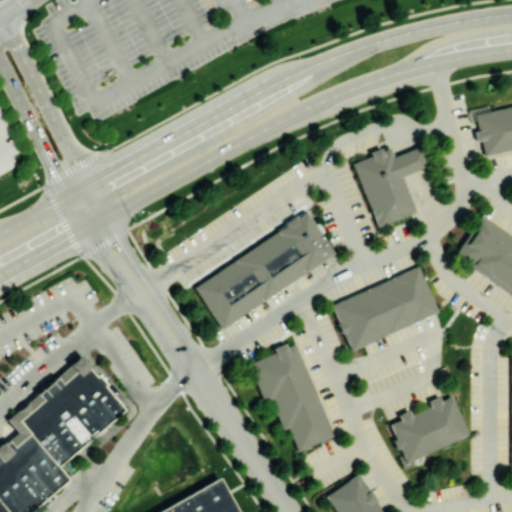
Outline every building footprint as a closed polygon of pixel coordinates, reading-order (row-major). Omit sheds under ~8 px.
[(478,115),(511,107),(511,150),(488,156),(478,115)] [(352,164),(391,148),(394,156),(427,142),(435,163),(403,176),(418,214),(379,230),(352,164)] [(304,210),(332,251),(219,327),(191,286),(304,210)] [(511,296),(511,237),(482,216),(454,255),(511,296)] [(331,306),(418,265),(440,311),(353,352),(331,306)] [(244,362),(295,339),(339,439),(300,456),(288,429),(283,429),(271,403),(263,406),(244,362)] [(6,417),(15,428),(0,439),(0,511),(25,511),(65,480),(54,464),(119,409),(76,353),(6,417)] [(391,426),(454,398),(472,440),(409,467),(391,426)] [(332,511),(381,511),(357,477),(324,499),(332,511)] [(155,511),(214,478),(234,511),(155,511)]
